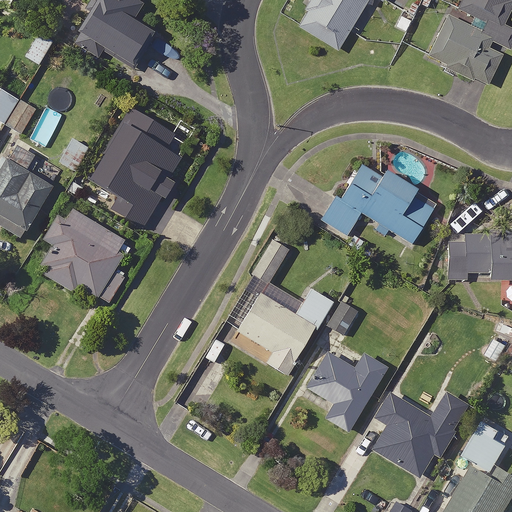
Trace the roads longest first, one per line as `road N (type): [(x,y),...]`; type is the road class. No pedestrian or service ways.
road 1 (residential): [(105,424),(255,172)]
road 2 (residential): [(511,164),(491,165),(395,117),(346,120)]
road 3 (residential): [(255,172),(263,43),(254,0)]
road 4 (residential): [(105,424),(249,511)]
road 5 (residential): [(0,359),(105,424)]
